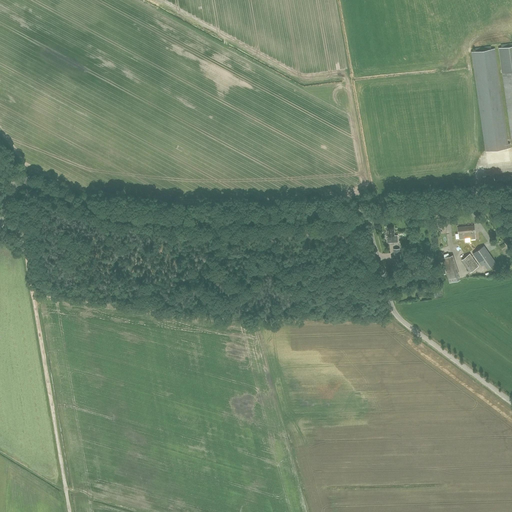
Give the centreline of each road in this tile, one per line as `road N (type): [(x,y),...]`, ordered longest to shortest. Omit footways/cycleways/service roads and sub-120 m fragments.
road 1 (unclassified): [(366,213),(159,218),(67,199),(18,177)]
road 2 (track): [(0,224),(25,245),(69,511)]
road 3 (unclassified): [(511,402),(395,314),(366,213)]
road 4 (track): [(346,230),(359,262),(347,299),(264,274),(329,239)]
road 5 (tertiary): [(366,213),(511,202)]
road 6 (track): [(399,318),(257,327)]
